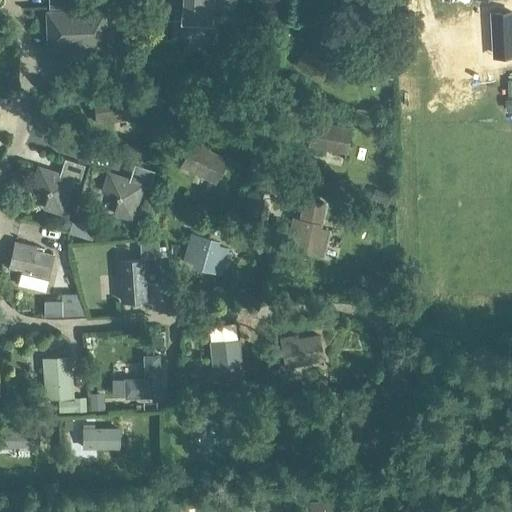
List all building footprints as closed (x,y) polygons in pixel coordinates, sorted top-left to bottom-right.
[(73,0),(48,0),(49,9),(74,8),(73,0)] [(178,0),(178,10),(183,11),(183,12),(182,22),(210,24),(210,14),(222,15),(223,3),(231,4),(234,1),(234,0),(178,0)] [(46,9),(48,47),(103,44),(102,7),(74,8),(49,9),(46,9)] [(511,11),(489,13),(490,32),(496,31),(497,56),(511,54),(511,11)] [(306,47),(297,60),(323,77),(344,44),(323,30),(310,50),(306,47)] [(132,93),(93,98),(97,123),(135,118),(132,93)] [(354,108),(353,119),(368,120),(369,109),(354,108)] [(169,115),(158,117),(160,130),(171,129),(169,115)] [(313,117),(308,145),(349,152),(353,123),(313,117)] [(186,140),(176,135),(171,144),(181,149),(186,140)] [(215,183),(227,160),(194,143),(182,166),(215,183)] [(51,189),(45,209),(62,214),(73,178),(77,180),(82,163),(65,158),(62,171),(39,164),(33,184),(51,189)] [(120,195),(114,215),(133,220),(144,185),(149,186),(153,169),(136,164),(132,178),(109,171),(103,190),(120,195)] [(245,194),(239,215),(267,223),(273,200),(267,183),(260,181),(245,194)] [(379,190),(374,205),(386,209),(391,195),(379,190)] [(297,248),(323,254),(329,228),(320,226),(326,204),(304,199),(298,221),(290,219),(284,241),(298,244),(297,248)] [(80,237),(84,225),(72,222),(69,233),(80,237)] [(209,222),(206,231),(221,236),(224,227),(209,222)] [(217,239),(193,232),(186,258),(196,261),(195,265),(218,271),(225,246),(216,244),(217,239)] [(14,242),(9,264),(22,267),(21,272),(47,277),(52,255),(33,251),(34,246),(14,242)] [(147,265),(159,265),(157,243),(141,244),(142,256),(146,255),(147,265)] [(142,262),(140,258),(118,259),(120,301),(144,300),(142,262)] [(374,276),(368,291),(384,298),(390,284),(374,276)] [(62,301),(62,315),(85,315),(76,296),(76,294),(62,294),(62,301)] [(323,359),(319,334),(282,340),(286,365),(323,359)] [(235,337),(209,340),(213,381),(240,378),(235,337)] [(272,353),(271,353),(273,367),(283,365),(281,351),(280,351),(272,353)] [(143,377),(124,377),(124,396),(159,395),(158,353),(143,353),(143,377)] [(68,355),(43,357),(46,397),(70,395),(68,355)] [(104,393),(90,394),(91,410),(105,409),(104,393)] [(86,397),(74,398),(74,400),(74,411),(86,411),(86,397)] [(318,405),(281,405),(281,419),(293,419),(293,431),(307,431),(307,419),(318,419),(318,405)] [(371,406),(341,407),(342,436),(372,435),(371,406)] [(193,413),(195,428),(215,426),(217,448),(234,447),(230,410),(193,413)] [(37,427),(2,428),(3,447),(37,446),(37,427)] [(82,427),(82,447),(119,447),(119,445),(119,427),(118,427),(82,427)] [(317,447),(317,448),(323,454),(330,447),(323,441),(317,447)] [(249,453),(235,454),(236,467),(250,466),(249,453)]
